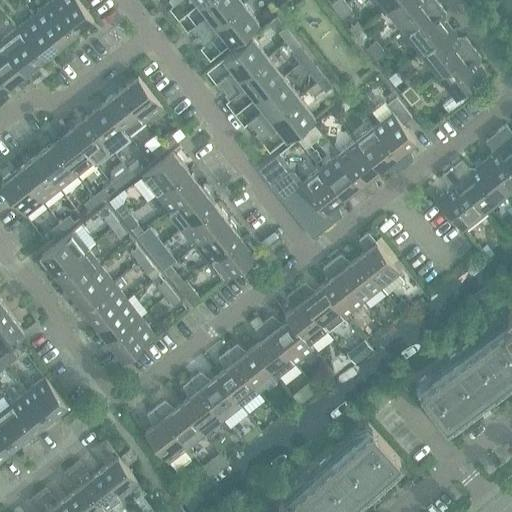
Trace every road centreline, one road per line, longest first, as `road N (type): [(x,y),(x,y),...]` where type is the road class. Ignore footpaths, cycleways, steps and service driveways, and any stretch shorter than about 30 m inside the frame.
road 1 (residential): [(149,36),(314,252)]
road 2 (residential): [(114,401),(314,252)]
road 3 (residential): [(114,401),(0,250)]
road 4 (residential): [(0,120),(27,98),(73,96),(149,36)]
road 5 (residential): [(387,197),(511,103)]
road 6 (residential): [(0,494),(20,489),(114,401)]
